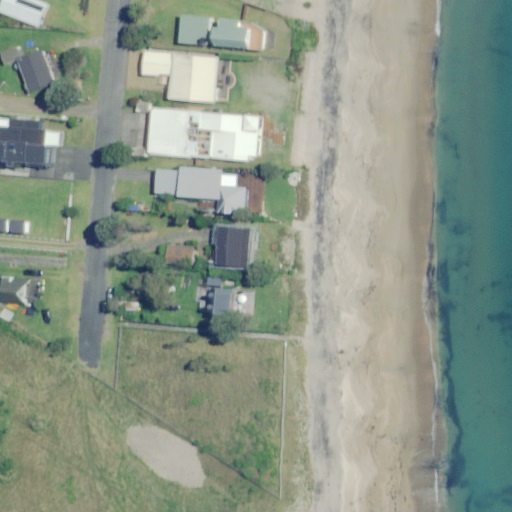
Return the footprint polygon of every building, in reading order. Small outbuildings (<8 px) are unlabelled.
[(52,4),(41,0),(8,0),(4,12),(44,27),(52,4)] [(215,46),(216,26),(216,18),(188,16),(186,44),(215,46)] [(249,25),(249,21),(230,20),(229,27),(224,27),(222,46),(257,49),(258,26),(249,25)] [(24,60),(20,48),(6,53),(9,64),(24,60)] [(65,83),(54,51),(23,61),(35,94),(65,83)] [(224,65),(225,57),(151,51),(149,75),(165,76),(164,85),(177,86),(175,99),(228,103),(229,89),(230,89),(231,89),(232,88),(234,87),(235,86),(235,85),(236,83),(236,82),(236,80),(236,79),(236,78),(235,76),(234,75),(233,74),(232,73),(231,73),(231,65),(224,65)] [(155,104),(142,103),(141,112),(155,112),(155,104)] [(266,116),(159,108),(155,154),(255,161),(255,157),(263,157),(266,116)] [(65,148),(66,131),(44,130),(44,121),(0,118),(0,142),(2,142),(1,161),(13,162),(13,167),(27,168),(27,163),(56,164),(57,147),(65,148)] [(249,214),(250,203),(251,188),(241,187),(242,175),(227,174),(228,170),(181,167),(181,171),(164,169),(162,195),(224,199),(223,212),(249,214)] [(257,230),(228,228),(226,250),(215,250),(214,264),(254,267),(257,230)] [(199,247),(173,245),(172,257),(198,259),(199,247)] [(42,279),(0,276),(0,304),(41,306),(42,279)] [(240,298),(240,289),(227,289),(228,278),(213,277),(212,293),(206,292),(205,309),(218,310),(217,317),(239,318),(240,306),(240,307),(241,308),(242,308),(243,308),(244,308),(245,308),(246,308),(247,308),(248,307),(249,306),(249,305),(250,304),(250,303),(250,302),(250,301),(250,300),(249,299),(249,298),(248,298),(247,297),(246,297),(245,296),(244,296),(243,296),(242,297),(241,297),(240,298)]
